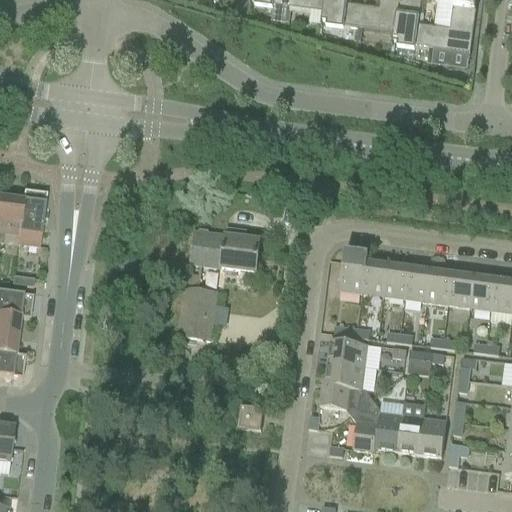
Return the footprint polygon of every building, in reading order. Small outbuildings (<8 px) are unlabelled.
[(250,0),(248,17),(249,17),(251,6),(289,11),(290,0),(250,0)] [(290,0),(289,11),(322,16),(323,16),(325,0),(290,0)] [(322,16),(319,38),(321,38),(322,27),(360,32),(363,10),(347,8),(347,0),(325,0),(323,16),(322,16)] [(363,10),(360,32),(393,36),(394,36),(397,10),(401,11),(402,0),(380,0),(379,12),(363,10)] [(393,36),(390,59),(392,59),(393,48),(431,53),(434,31),(418,28),(421,1),(437,3),(437,0),(402,0),(401,11),(397,10),(394,36),(393,36)] [(434,31),(431,53),(468,58),(468,62),(469,62),(477,0),(437,0),(437,3),(438,3),(434,31)] [(22,205),(17,240),(16,249),(38,252),(46,198),(23,195),(22,205)] [(0,226),(0,247),(2,248),(3,238),(17,240),(22,205),(3,202),(0,226)] [(259,245),(209,238),(207,235),(200,233),(197,236),(194,236),(190,269),(255,277),(259,245)] [(362,298),(367,259),(345,256),(339,295),(362,298)] [(383,301),(387,270),(367,267),(368,260),(367,259),(362,298),(383,301)] [(404,304),(409,273),(387,270),(383,301),(404,304)] [(426,307),(430,276),(409,273),(404,304),(426,307)] [(448,310),(452,278),(430,276),(426,307),(448,310)] [(469,313),(474,281),(452,278),(448,310),(469,313)] [(21,290),(23,282),(12,280),(11,289),(21,290)] [(491,316),(495,284),(474,281),(469,313),(491,316)] [(32,292),(33,283),(23,282),(21,290),(32,292)] [(511,286),(495,284),(491,316),(511,318),(511,286)] [(217,297),(186,293),(183,293),(177,342),(210,346),(217,297)] [(29,323),(32,301),(0,296),(0,319),(19,322),(29,323)] [(0,338),(17,341),(18,332),(19,322),(0,319),(0,338)] [(356,343),(357,334),(334,331),(333,340),(356,343)] [(368,344),(369,335),(357,334),(356,343),(368,344)] [(0,338),(0,357),(15,359),(17,341),(0,338)] [(399,348),(400,339),(387,338),(386,346),(399,348)] [(411,350),(412,341),(400,339),(399,348),(411,350)] [(442,353),(443,345),(431,343),(430,352),(442,353)] [(455,355),(456,346),(443,345),(442,353),(455,355)] [(367,350),(350,348),(331,346),(328,368),(364,373),(367,350)] [(486,359),(487,350),(474,349),(473,357),(486,359)] [(499,352),(487,350),(486,359),(498,360),(499,352)] [(405,364),(406,355),(393,353),(392,362),(405,364)] [(15,359),(0,357),(0,380),(21,383),(24,360),(15,359)] [(430,367),(431,358),(419,357),(418,365),(430,367)] [(443,369),(444,360),(431,358),(430,367),(443,369)] [(361,394),(364,373),(328,368),(325,389),(361,394)] [(469,373),(463,372),(461,372),(459,384),(468,385),(469,373)] [(457,397),(466,398),(468,385),(459,384),(457,397)] [(361,395),(361,394),(325,389),(325,393),(322,393),(319,411),(346,415),(351,421),(359,415),(361,395)] [(361,395),(359,415),(372,405),(365,395),(361,395)] [(372,405),(359,415),(379,418),(380,414),(372,405)] [(419,460),(423,424),(425,411),(403,408),(402,421),(397,457),(419,460)] [(240,409),(237,432),(260,435),(263,412),(240,409)] [(376,455),(380,418),(379,418),(359,415),(351,421),(356,428),(353,455),(371,457),(372,454),(376,455)] [(464,416),(455,415),(454,427),(462,428),(464,416)] [(397,457),(402,421),(380,418),(376,455),(397,457)] [(310,421),(308,434),(318,435),(320,422),(310,421)] [(441,463),(444,443),(446,426),(423,424),(419,460),(441,463)] [(461,441),(462,428),(454,427),(452,440),(461,441)] [(13,431),(0,428),(0,466),(9,467),(13,431)] [(451,449),(448,471),(457,472),(458,460),(467,461),(468,451),(451,449)] [(342,462),(343,453),(330,452),(329,460),(342,462)]
